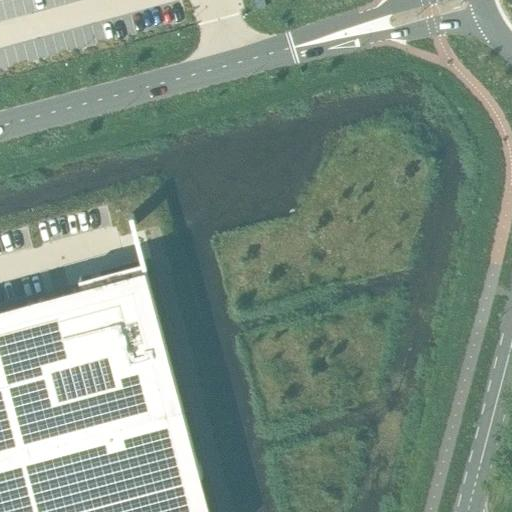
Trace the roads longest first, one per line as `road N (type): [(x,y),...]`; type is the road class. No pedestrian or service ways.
road 1 (unclassified): [(262,57),(0,127)]
road 2 (unclassified): [(262,57),(489,20)]
road 3 (tertiary): [(468,511),(511,344)]
road 4 (unclassified): [(409,0),(343,19),(262,57)]
